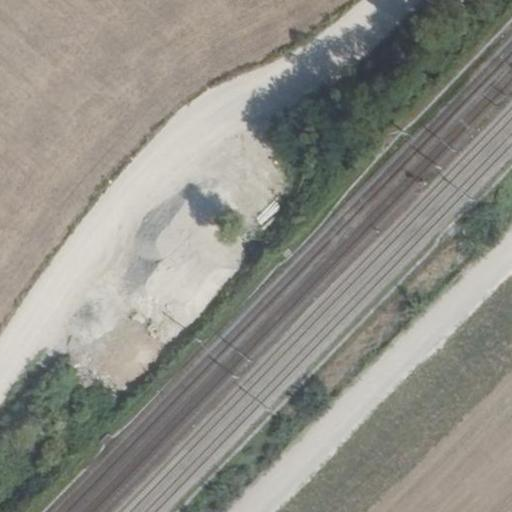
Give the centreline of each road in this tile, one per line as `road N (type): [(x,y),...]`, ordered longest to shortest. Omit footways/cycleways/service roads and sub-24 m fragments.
road 1 (unclassified): [(389,0),(350,34),(199,122),(159,158),(0,372)]
road 2 (track): [(247,511),(511,246)]
